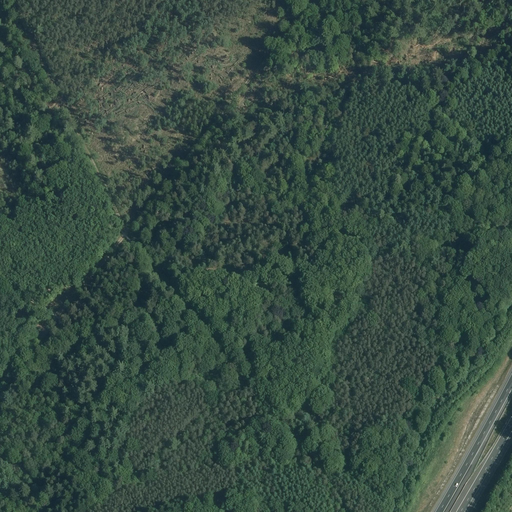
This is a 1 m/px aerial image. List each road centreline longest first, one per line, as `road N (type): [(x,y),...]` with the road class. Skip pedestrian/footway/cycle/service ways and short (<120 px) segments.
road 1 (track): [(314,0),(0,384)]
road 2 (track): [(127,232),(11,0)]
road 3 (motorway): [(511,380),(438,511)]
